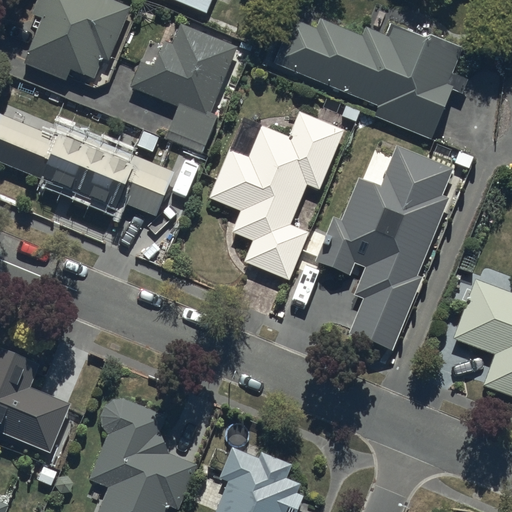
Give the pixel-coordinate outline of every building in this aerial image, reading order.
[(128,5),(117,0),(35,0),(31,10),(41,15),(23,60),(66,78),(71,67),(94,76),(96,70),(107,74),(112,62),(105,59),(128,5)] [(181,0),(205,10),(208,0),(181,0)] [(290,17),(272,61),(378,105),(374,114),(431,138),(452,87),(460,91),(466,78),(450,72),(460,47),(392,19),(386,33),(366,24),(362,33),(321,15),(316,27),(290,17)] [(130,86),(176,104),(164,136),(201,150),(215,113),(209,110),(234,43),(179,22),(171,42),(161,38),(152,63),(141,59),(130,86)] [(0,110),(0,158),(115,206),(117,199),(153,213),(172,169),(54,121),(50,131),(0,110)] [(247,151),(229,144),(208,195),(240,208),(231,230),(252,238),(243,259),(288,277),(307,230),(288,223),(305,181),(319,186),(342,128),(297,110),(287,135),(258,123),(247,151)] [(417,273),(446,196),(441,194),(452,164),(397,144),(382,184),(358,175),(342,217),(333,214),(315,259),(349,272),(353,261),(364,265),(353,295),(360,298),(348,331),(392,347),(419,274),(417,273)] [(511,290),(475,277),(454,337),(493,351),(482,382),(511,392),(511,290)] [(0,430),(49,451),(70,402),(30,385),(40,361),(0,344),(0,430)] [(106,431),(107,432),(90,478),(107,485),(97,511),(164,511),(167,504),(176,508),(194,463),(167,452),(159,430),(165,414),(122,398),(121,398),(119,398),(118,398),(117,398),(115,398),(114,399),(113,399),(111,400),(110,400),(109,401),(108,402),(107,403),(106,404),(105,405),(104,406),(103,407),(103,408),(102,409),(101,411),(101,412),(101,413),(100,415),(100,416),(100,417),(100,419),(101,420),(101,421),(101,423),(102,424),(102,425),(103,426),(104,428),(104,429),(105,430),(106,431)] [(219,476),(226,479),(212,511),(292,511),(300,493),(294,491),(298,481),(286,476),(291,463),(260,451),(258,456),(232,445),(219,476)]
